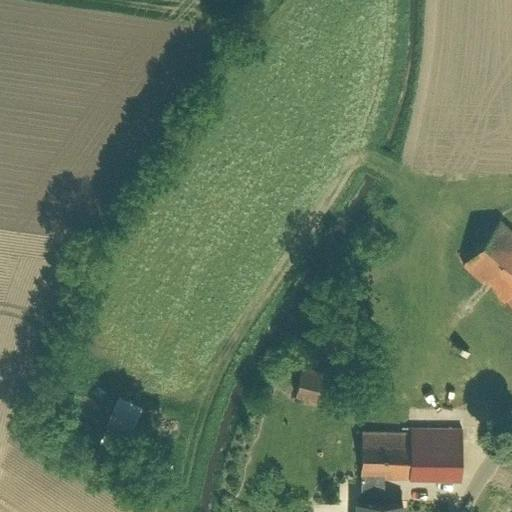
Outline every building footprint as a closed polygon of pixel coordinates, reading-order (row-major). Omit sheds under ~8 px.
[(511,225),(504,218),(468,258),(511,298),(511,225)] [(357,374),(307,361),(300,390),(350,403),(357,374)] [(125,442),(141,404),(116,394),(101,431),(125,442)] [(465,423),(413,422),(413,428),(412,473),(464,474),(465,423)] [(366,472),(412,473),(413,428),(367,427),(366,472)] [(409,511),(409,496),(362,495),(361,511),(409,511)]
